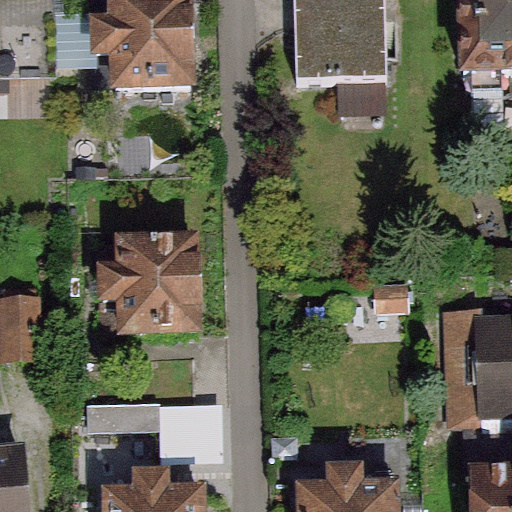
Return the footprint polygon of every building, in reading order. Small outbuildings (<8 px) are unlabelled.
[(511,0),(450,0),(456,97),(511,93),(511,0)] [(382,2),(285,7),(290,95),(387,90),(382,2)] [(56,7),(0,8),(0,96),(59,95),(56,7)] [(184,8),(94,11),(98,99),(188,96),(184,8)] [(185,256),(107,257),(108,343),(186,343),(185,256)] [(48,303),(7,305),(10,364),(51,362),(48,303)] [(511,330),(477,331),(478,417),(511,416),(511,330)] [(93,408),(95,431),(166,426),(169,466),(234,462),(229,399),(93,408)] [(28,511),(27,464),(0,464),(0,511),(28,511)] [(511,511),(511,476),(448,479),(449,511),(511,511)] [(398,511),(398,493),(294,496),(294,511),(398,511)] [(204,511),(204,497),(103,500),(103,511),(204,511)]
